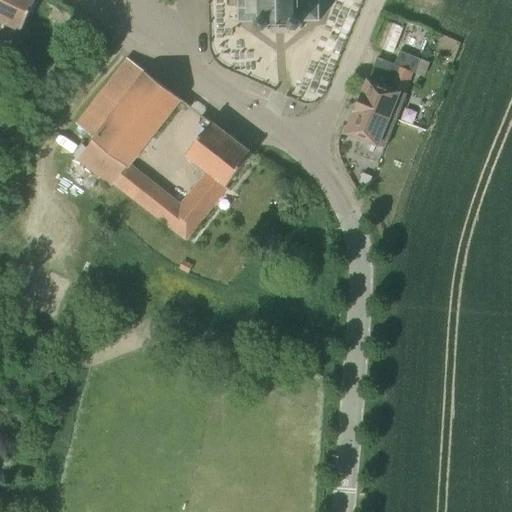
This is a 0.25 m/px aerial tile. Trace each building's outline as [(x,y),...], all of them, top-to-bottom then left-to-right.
[(0,0),(0,20),(21,30),(35,0),(0,0)] [(238,0),(239,21),(240,21),(240,22),(245,22),(245,20),(257,20),(257,28),(270,28),(270,26),(280,26),(290,25),(290,27),(303,27),(303,18),(316,18),(316,19),(320,19),(320,18),(326,18),(326,13),(324,13),(323,0),(238,0)] [(414,72),(420,58),(399,51),(395,64),(377,57),(356,108),(395,123),(407,94),(405,93),(412,71),(414,72)] [(113,183),(183,237),(228,187),(227,186),(252,154),(128,58),(92,105),(108,117),(77,159),(112,186),(113,183)] [(385,147),(395,123),(356,108),(346,133),(379,146),(379,145),(385,147)] [(370,178),(362,175),(358,184),(367,187),(370,178)]
